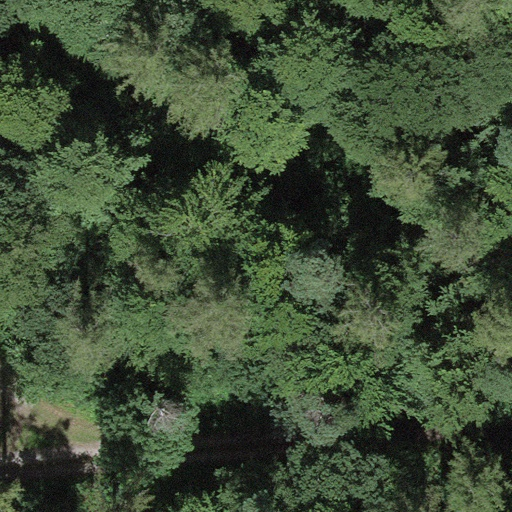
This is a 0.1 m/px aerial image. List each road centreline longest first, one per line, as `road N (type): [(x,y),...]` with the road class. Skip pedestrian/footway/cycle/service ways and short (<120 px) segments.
road 1 (track): [(0,466),(511,412)]
road 2 (track): [(84,462),(0,361)]
